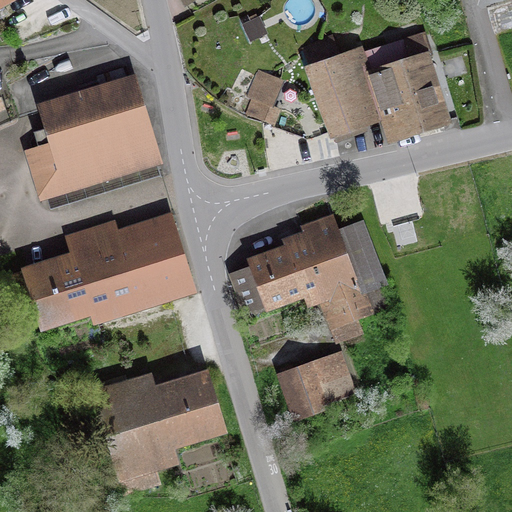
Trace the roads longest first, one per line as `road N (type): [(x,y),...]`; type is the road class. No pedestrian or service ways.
road 1 (residential): [(195,214),(511,134)]
road 2 (residential): [(195,214),(278,511)]
road 3 (residential): [(153,0),(195,214)]
